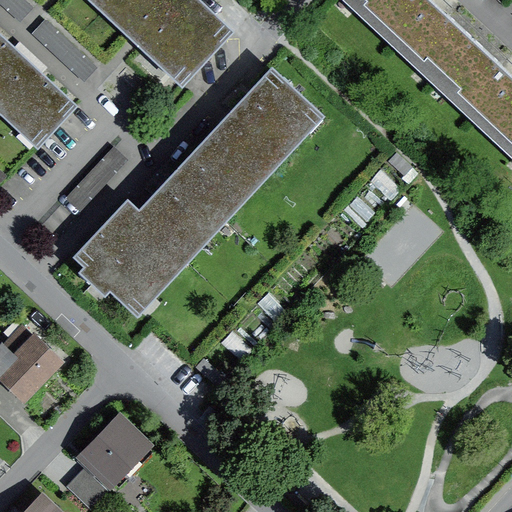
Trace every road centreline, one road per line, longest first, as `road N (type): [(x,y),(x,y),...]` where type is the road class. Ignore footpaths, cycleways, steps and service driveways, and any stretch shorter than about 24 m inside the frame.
road 1 (residential): [(273,511),(123,369)]
road 2 (residential): [(0,497),(123,369)]
road 3 (residential): [(123,369),(0,250)]
